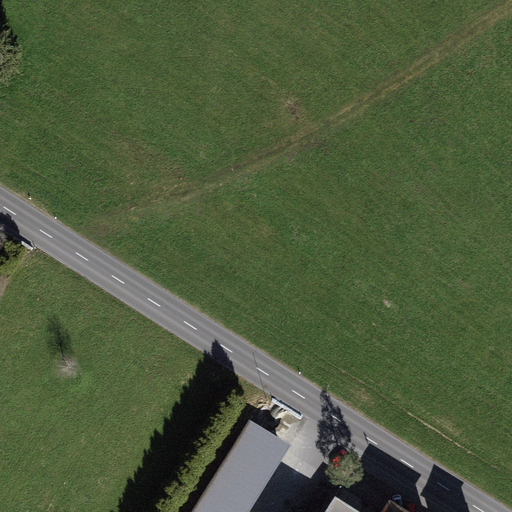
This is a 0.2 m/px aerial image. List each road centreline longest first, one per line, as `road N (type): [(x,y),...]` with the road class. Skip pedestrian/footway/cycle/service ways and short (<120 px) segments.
road 1 (secondary): [(0,204),(484,511)]
road 2 (track): [(511,7),(72,250)]
